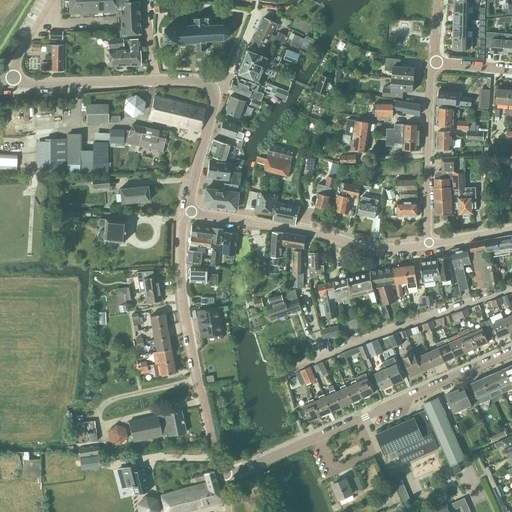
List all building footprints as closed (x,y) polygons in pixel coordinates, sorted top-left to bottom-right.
[(120,9),(119,0),(69,0),(70,13),(70,12),(115,10),(116,10),(116,9),(120,9)] [(122,35),(140,34),(139,1),(136,1),(136,0),(119,0),(120,9),(122,35)] [(162,0),(154,1),(156,13),(163,12),(162,0)] [(454,1),(454,13),(468,14),(468,7),(473,7),(473,2),(454,1)] [(454,13),(454,25),(473,26),(473,25),(472,25),(472,20),(468,20),(468,14),(454,13)] [(207,42),(207,41),(211,41),(211,42),(212,42),(212,41),(216,40),(216,42),(218,42),(218,40),(222,40),(222,42),(223,41),(223,40),(229,36),(230,37),(231,36),(229,35),(229,29),(230,28),(229,27),(228,27),(222,24),(222,23),(221,23),(221,24),(217,25),(217,23),(215,23),(215,25),(214,25),(214,19),(212,18),(212,17),(211,17),(195,18),(194,17),(193,18),(194,19),(194,24),(189,25),(189,23),(187,23),(187,25),(183,25),(183,23),(181,23),(181,25),(176,25),(176,24),(175,24),(175,29),(165,29),(165,41),(175,40),(176,45),(177,45),(177,44),(183,43),(183,45),(184,45),(184,43),(189,43),(189,45),(190,45),(190,43),(195,43),(196,49),(194,50),(195,51),(196,50),(204,50),(205,51),(207,50),(206,49),(205,42),(207,42)] [(263,18),(257,32),(264,35),(263,37),(269,39),(276,24),(263,18)] [(473,26),(454,25),(454,37),(468,38),(468,31),(473,31),(473,26)] [(277,30),(274,38),(281,41),(285,33),(277,30)] [(505,33),(487,31),(486,47),(492,47),(491,52),(504,53),(505,39),(505,33)] [(249,48),(262,54),(269,39),(263,37),(264,35),(257,32),(249,48)] [(291,33),(288,39),(300,45),(300,46),(309,50),(313,39),(305,35),(304,38),(291,33)] [(468,38),(454,37),(453,50),(472,50),(473,38),(468,38)] [(123,38),(108,40),(109,49),(113,48),(113,50),(108,51),(110,66),(131,65),(130,49),(125,49),(124,49),(123,38)] [(139,39),(129,40),(130,49),(131,65),(141,64),(142,63),(142,60),(141,59),(140,48),(139,39)] [(63,44),(47,45),(47,52),(51,52),(52,62),(42,62),(42,66),(45,66),(45,70),(63,70),(63,44)] [(286,48),(282,59),(295,64),(299,53),(286,48)] [(266,58),(247,50),(237,74),(257,81),(266,58)] [(281,57),(271,54),(269,59),(279,63),(281,57)] [(393,71),(392,77),(414,79),(415,68),(400,66),(401,59),(386,58),(385,70),(393,71)] [(321,75),(315,91),(326,95),(332,78),(321,75)] [(232,80),(229,89),(256,99),(259,92),(256,91),(258,86),(254,84),(236,77),(234,81),(232,80)] [(414,79),(392,77),(392,84),(384,88),(383,96),(400,97),(401,90),(413,92),(414,79)] [(274,92),(286,97),(288,90),(277,86),(274,92)] [(508,104),(510,89),(497,88),(496,103),(508,104)] [(462,92),(439,89),(438,104),(460,106),(461,105),(471,106),(472,97),(462,96),(462,92)] [(489,108),(490,89),(480,89),(478,107),(489,108)] [(145,100),(136,93),(125,97),(124,109),(133,116),(144,112),(145,100)] [(242,96),(235,93),(234,98),(230,97),(224,112),(240,118),(245,102),(241,101),(242,96)] [(206,109),(155,96),(149,119),(200,132),(206,109)] [(260,102),(251,98),(249,104),(258,108),(260,102)] [(375,116),(393,116),(394,102),(376,101),(375,116)] [(420,105),(395,101),(395,107),(404,109),(404,112),(420,115),(420,105)] [(107,104),(85,105),(85,123),(107,124),(107,104)] [(439,108),(438,125),(452,126),(453,118),(454,118),(454,117),(458,117),(459,116),(460,111),(458,110),(454,109),(439,108)] [(371,122),(348,119),(346,133),(354,134),(369,136),(371,122)] [(476,120),(457,119),(457,128),(479,129),(480,124),(476,123),(476,120)] [(238,125),(223,120),(219,132),(239,139),(241,140),(244,131),(241,130),(242,127),(238,126),(238,125)] [(332,127),(324,123),(321,129),(330,132),(332,127)] [(387,130),(387,136),(419,137),(420,124),(404,124),(404,132),(401,132),(401,130),(387,130)] [(167,132),(133,125),(129,143),(163,151),(164,144),(166,144),(167,139),(165,139),(167,132)] [(124,130),(111,129),(110,142),(123,143),(124,130)] [(467,130),(467,138),(484,139),(484,131),(467,130)] [(451,150),(452,132),(438,132),(437,149),(451,150)] [(79,134),(67,134),(67,140),(67,166),(79,165),(79,134)] [(369,136),(354,134),(352,149),(367,152),(369,136)] [(419,150),(419,137),(387,136),(387,143),(395,143),(395,141),(403,141),(403,150),(419,150)] [(208,155),(225,161),(230,145),(214,139),(208,155)] [(50,153),(46,153),(46,173),(67,173),(67,166),(67,140),(49,140),(50,153)] [(108,142),(92,142),(92,172),(108,173),(108,142)] [(295,151),(272,145),(268,159),(259,156),(257,162),(266,165),(265,170),(288,176),(295,151)] [(341,154),(341,163),(357,162),(356,154),(341,154)] [(315,158),(307,157),(306,169),(314,170),(315,158)] [(434,187),(435,215),(441,214),(442,221),(447,220),(446,214),(452,214),(451,186),(450,186),(449,178),(453,178),(453,172),(457,172),(457,157),(441,158),(441,170),(437,171),(434,174),(435,187),(434,187)] [(232,178),(231,184),(238,185),(240,185),(241,173),(230,171),(231,163),(210,160),(207,177),(229,180),(229,178),(232,178)] [(457,172),(453,172),(453,178),(454,194),(459,193),(459,197),(460,213),(473,212),(472,196),(465,196),(465,188),(464,172),(457,172)] [(336,178),(328,176),(326,186),(318,184),(316,193),(318,193),(315,206),(328,209),(331,196),(330,195),(332,187),(333,188),(336,178)] [(511,202),(508,177),(496,179),(497,190),(501,189),(503,203),(511,202)] [(92,181),(92,188),(109,186),(109,180),(92,181)] [(398,216),(418,215),(417,201),(407,202),(407,197),(417,197),(416,180),(395,181),(396,190),(401,190),(401,198),(404,197),(405,202),(398,202),(398,207),(394,207),(394,215),(398,215),(398,216)] [(373,184),(362,181),(360,188),(372,190),(373,184)] [(353,184),(340,182),(334,210),(348,213),(351,196),(359,198),(360,188),(361,186),(353,184)] [(208,206),(236,209),(238,189),(238,185),(231,184),(224,184),(223,191),(206,189),(204,201),(208,206)] [(148,186),(120,189),(122,204),(149,201),(148,186)] [(277,195),(260,193),(258,210),(275,212),(274,221),(296,225),(300,207),(276,202),(277,195)] [(379,200),(362,196),(358,214),(375,218),(379,200)] [(55,220),(78,222),(79,214),(56,213),(55,220)] [(126,221),(99,219),(99,225),(104,226),(104,231),(101,231),(99,232),(98,233),(97,236),(98,238),(101,240),(104,241),(125,242),(126,221)] [(212,228),(192,226),(190,235),(208,237),(211,238),(212,228)] [(223,229),(212,228),(211,238),(211,242),(221,243),(223,229)] [(236,233),(224,231),(222,253),(234,255),(236,233)] [(283,233),(273,232),(271,265),(280,265),(280,266),(286,267),(287,248),(282,248),(282,245),(283,233)] [(306,236),(283,233),(282,245),(304,249),(306,236)] [(511,234),(485,240),(487,251),(494,250),(495,256),(510,253),(510,251),(511,250),(511,234)] [(210,248),(210,242),(211,242),(211,238),(208,237),(190,235),(188,250),(201,252),(204,253),(205,248),(210,248)] [(459,248),(450,250),(454,267),(471,263),(468,248),(459,251),(459,248)] [(201,252),(188,250),(187,262),(195,263),(194,265),(200,266),(201,252)] [(293,251),(293,285),(303,285),(304,251),(293,251)] [(319,253),(309,253),(310,279),(324,272),(324,265),(320,265),(319,253)] [(438,260),(436,260),(439,280),(440,280),(440,281),(452,279),(449,257),(437,258),(438,260)] [(423,277),(424,283),(435,281),(435,279),(437,279),(437,280),(439,280),(436,260),(420,262),(422,277),(423,277)] [(469,289),(463,265),(460,266),(454,267),(460,291),(469,289)] [(415,266),(406,267),(407,274),(406,274),(407,278),(407,282),(408,288),(417,287),(416,281),(417,281),(415,266)] [(401,283),(407,282),(407,278),(406,274),(407,274),(406,267),(395,268),(398,292),(398,296),(399,302),(404,302),(401,283)] [(206,269),(190,268),(189,282),(205,283),(205,285),(217,286),(217,275),(212,274),(211,275),(206,275),(206,269)] [(398,292),(395,268),(385,270),(387,284),(392,283),(395,293),(398,292)] [(136,272),(140,291),(145,291),(160,288),(158,276),(154,277),(153,270),(136,272)] [(385,270),(371,272),(371,273),(374,289),(379,288),(392,285),(392,283),(387,284),(385,270)] [(371,273),(360,276),(364,292),(374,289),(371,273)] [(364,292),(360,276),(348,279),(352,294),(364,292)] [(352,294),(348,279),(334,282),(338,298),(339,303),(345,302),(344,297),(353,295),(352,294)] [(338,298),(334,282),(326,284),(330,298),(334,297),(334,299),(338,298)] [(330,298),(326,284),(319,286),(322,300),(324,300),(327,318),(338,316),(334,299),(334,297),(330,298)] [(283,285),(278,289),(281,294),(283,293),(287,290),(283,285)] [(392,285),(379,288),(384,304),(396,301),(392,285)] [(458,286),(452,287),(454,295),(460,294),(458,286)] [(160,288),(145,291),(147,303),(162,301),(160,288)] [(295,290),(284,294),(286,300),(269,307),(274,321),(303,310),(295,290)] [(284,300),(282,293),(269,297),(271,303),(284,300)] [(425,295),(421,296),(417,309),(427,305),(426,296),(425,295)] [(510,304),(507,295),(502,297),(505,306),(510,304)] [(262,297),(254,299),(256,306),(263,304),(262,297)] [(198,311),(202,337),(222,333),(218,307),(198,311)] [(137,312),(131,313),(133,323),(143,322),(142,315),(138,316),(137,312)] [(150,316),(153,328),(166,326),(164,313),(150,316)] [(347,316),(351,329),(361,325),(356,313),(347,316)] [(510,332),(504,319),(492,323),(499,337),(510,332)] [(475,328),(470,330),(477,347),(489,342),(488,341),(493,339),(487,325),(485,321),(479,324),(481,329),(476,331),(475,328)] [(320,329),(323,339),(340,335),(338,325),(320,329)] [(168,337),(166,326),(153,328),(155,340),(168,337)] [(469,328),(458,333),(459,335),(466,352),(477,347),(470,330),(469,328)] [(407,330),(401,332),(403,338),(409,336),(407,330)] [(398,333),(389,336),(393,347),(402,344),(398,333)] [(448,340),(455,357),(466,352),(459,335),(448,340)] [(155,340),(150,341),(150,346),(156,345),(157,352),(171,349),(168,337),(155,340)] [(388,337),(382,339),(386,348),(391,346),(388,337)] [(447,338),(436,343),(438,348),(445,361),(455,357),(448,340),(447,338)] [(371,342),(374,349),(380,346),(377,340),(371,342)] [(366,344),(359,347),(364,360),(371,357),(366,344)] [(383,353),(380,346),(374,349),(374,350),(376,355),(383,353)] [(438,348),(428,353),(434,366),(445,361),(438,348)] [(157,352),(152,352),(154,364),(173,361),(171,349),(157,352)] [(403,357),(411,376),(423,371),(417,358),(415,352),(403,357)] [(428,353),(417,358),(423,371),(434,366),(428,353)] [(133,368),(147,366),(146,360),(146,359),(139,360),(139,362),(132,363),(133,368)] [(175,373),(173,361),(154,364),(153,364),(156,377),(175,373)] [(404,379),(397,363),(386,368),(393,384),(404,379)] [(386,368),(385,365),(379,368),(380,372),(375,374),(382,389),(393,384),(386,368)] [(148,372),(147,366),(133,368),(134,372),(138,371),(138,374),(148,372)] [(310,367),(301,371),(304,377),(306,383),(315,379),(310,367)] [(511,384),(505,368),(494,373),(502,392),(511,388),(511,384)] [(374,392),(366,373),(355,378),(356,380),(364,397),(374,392)] [(494,373),(483,378),(491,397),(502,392),(494,373)] [(298,377),(290,380),(292,384),(294,388),(301,385),(299,379),(298,377)] [(483,378),(472,383),(475,390),(470,392),(476,405),(492,398),(491,397),(483,378)] [(364,397),(356,380),(351,382),(352,384),(346,387),(353,402),(364,397)] [(342,389),(336,392),(342,407),(353,402),(346,387),(345,385),(341,387),(342,389)] [(467,409),(476,405),(470,392),(467,393),(465,391),(460,393),(459,389),(447,394),(455,412),(466,407),(467,409)] [(331,394),(325,397),(331,411),(342,407),(336,392),(335,390),(330,392),(331,394)] [(320,399),(314,401),(321,416),(331,411),(325,397),(324,394),(319,396),(320,399)] [(314,401),(313,399),(309,401),(310,404),(303,406),(310,421),(321,416),(314,401)] [(465,460),(438,399),(424,405),(426,409),(413,415),(414,418),(377,434),(386,454),(389,453),(391,458),(398,455),(402,464),(443,446),(456,476),(463,474),(458,463),(465,460)] [(181,410),(164,414),(169,436),(186,432),(181,410)] [(162,435),(158,414),(128,420),(132,440),(162,435)] [(73,425),(75,445),(98,442),(95,422),(73,425)] [(510,457),(511,456),(511,435),(502,440),(504,445),(510,457)] [(77,447),(79,457),(100,454),(98,444),(77,447)] [(98,456),(79,458),(81,470),(99,467),(98,456)] [(136,464),(116,469),(121,488),(132,486),(134,495),(149,491),(143,468),(138,469),(136,464)] [(489,466),(485,468),(489,478),(493,476),(489,466)] [(401,477),(398,471),(392,473),(394,479),(401,477)] [(204,475),(207,484),(161,497),(165,511),(189,511),(222,503),(214,472),(204,475)] [(493,476),(489,478),(493,488),(498,486),(493,476)] [(346,479),(333,484),(338,499),(352,494),(358,491),(353,479),(347,482),(346,479)] [(498,486),(494,488),(498,498),(502,496),(498,486)] [(502,496),(498,498),(502,507),(506,506),(502,496)] [(453,503),(455,509),(462,506),(464,511),(472,511),(466,497),(453,503)]
